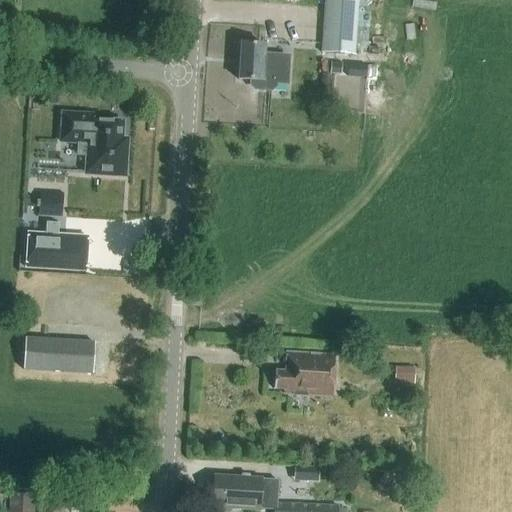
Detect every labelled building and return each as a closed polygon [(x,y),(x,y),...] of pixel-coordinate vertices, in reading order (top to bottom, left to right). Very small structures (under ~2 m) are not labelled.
[(325,0),(322,54),(354,56),(357,0),(325,0)] [(239,81),(246,81),(253,92),(271,93),(276,88),(277,85),(288,86),(290,56),(265,54),(265,46),(241,44),(239,81)] [(62,114),(60,143),(78,144),(77,156),(92,157),(91,174),(124,176),(125,156),(126,138),(121,138),(122,123),(90,121),(91,116),(62,114)] [(61,213),(60,191),(37,192),(38,214),(61,213)] [(27,234),(25,268),(85,272),(87,237),(56,236),(57,224),(44,223),(44,235),(27,234)] [(92,374),(94,343),(24,339),(23,370),(92,374)] [(331,397),(334,356),(286,353),(285,372),(274,372),(273,389),(284,390),(284,394),(331,397)] [(413,385),(414,369),(395,368),(394,384),(413,385)] [(416,437),(405,437),(404,456),(415,456),(416,437)] [(394,483),(383,475),(374,487),(385,495),(394,483)] [(337,511),(338,507),(312,506),(276,504),(277,481),(262,480),(239,479),(239,477),(225,476),(225,478),(213,477),(211,507),(260,510),(260,509),(273,510),(273,511),(337,511)] [(33,511),(35,492),(10,491),(8,511),(33,511)] [(62,511),(63,503),(40,502),(39,511),(62,511)]
